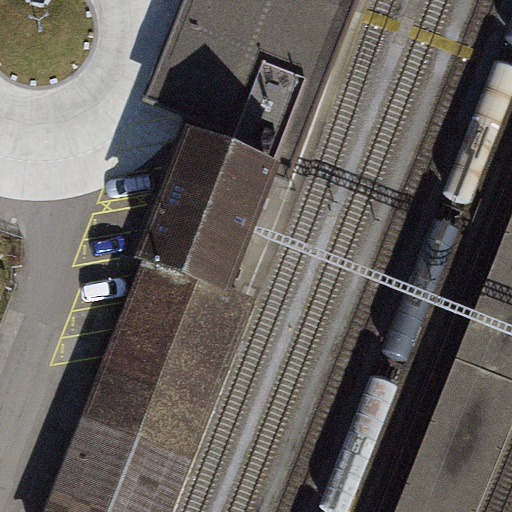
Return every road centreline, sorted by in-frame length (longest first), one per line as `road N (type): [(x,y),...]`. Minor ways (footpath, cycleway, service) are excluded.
road 1 (residential): [(40,126),(67,181),(63,252),(0,464)]
road 2 (residential): [(40,126),(95,106),(118,81),(133,45),(129,0)]
